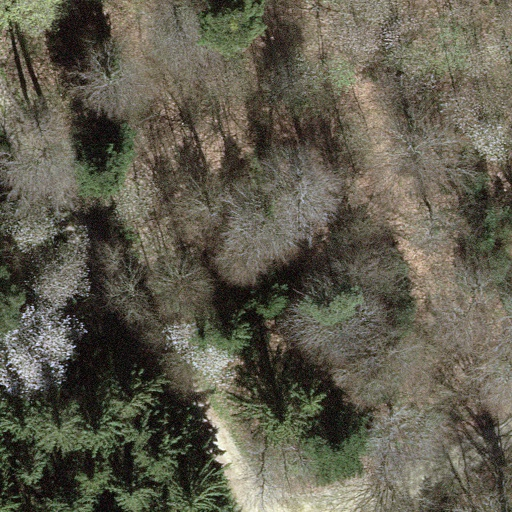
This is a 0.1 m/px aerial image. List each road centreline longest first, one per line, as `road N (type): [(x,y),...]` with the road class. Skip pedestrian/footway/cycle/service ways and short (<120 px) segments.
road 1 (track): [(0,94),(117,295),(280,511)]
road 2 (track): [(511,419),(317,511)]
